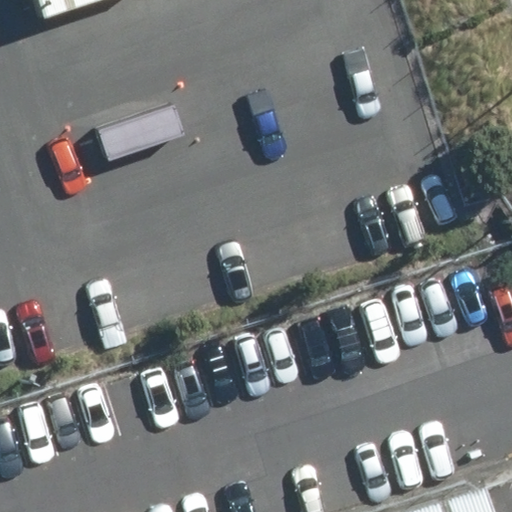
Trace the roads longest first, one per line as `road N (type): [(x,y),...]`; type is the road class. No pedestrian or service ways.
road 1 (unknown): [(8,84),(70,315)]
road 2 (unknown): [(245,10),(276,238)]
